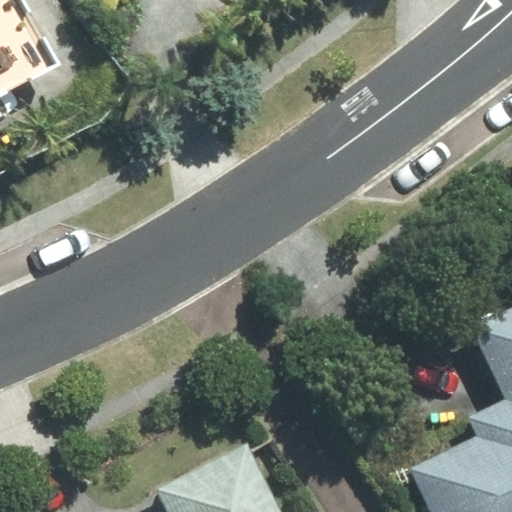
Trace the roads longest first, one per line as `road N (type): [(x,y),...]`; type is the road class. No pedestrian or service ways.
road 1 (residential): [(511,13),(332,156),(141,273),(0,342)]
road 2 (unknown): [(225,222),(383,511)]
